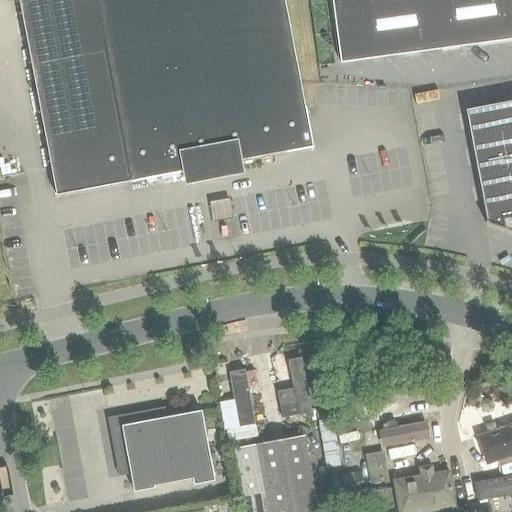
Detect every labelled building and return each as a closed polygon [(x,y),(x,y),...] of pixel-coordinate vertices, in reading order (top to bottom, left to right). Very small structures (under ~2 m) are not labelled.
[(18,0),(56,196),(190,171),(191,176),(234,168),(233,163),(262,157),(262,158),(313,148),(305,108),(284,0),(18,0)] [(511,0),(331,0),(340,64),(511,40),(511,0)] [(511,101),(465,110),(465,111),(472,147),(478,177),(479,183),(486,219),(486,222),(485,223),(511,231),(511,101)] [(302,377),(288,379),(298,430),(311,428),(302,377)] [(237,389),(224,391),(233,442),(247,440),(237,389)] [(478,411),(482,398),(472,394),(467,407),(478,411)] [(164,408),(108,419),(117,467),(128,465),(130,474),(133,490),(192,479),(192,481),(213,478),(201,411),(166,418),(164,408)] [(431,418),(374,429),(376,443),(387,441),(390,454),(400,452),(398,439),(434,432),(431,418)] [(511,455),(511,425),(478,437),(487,464),(511,455)] [(241,511),(316,511),(303,436),(255,445),(230,450),(241,511)] [(366,457),(372,484),(386,481),(381,454),(366,457)] [(328,478),(332,499),(364,493),(360,472),(328,478)] [(449,472),(393,482),(398,511),(430,511),(455,508),(449,472)] [(511,474),(477,481),(479,496),(511,490),(511,474)] [(388,490),(373,493),(376,508),(390,505),(388,490)]
